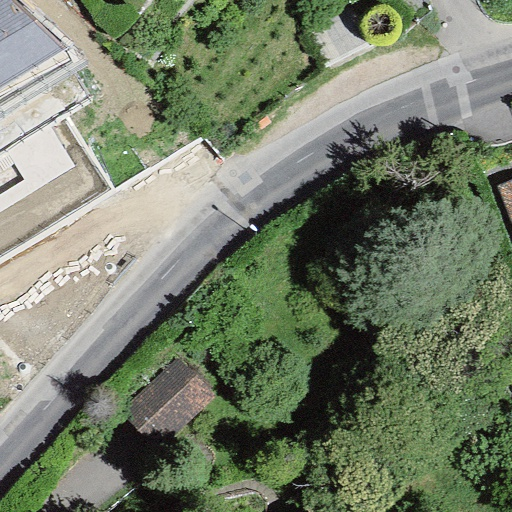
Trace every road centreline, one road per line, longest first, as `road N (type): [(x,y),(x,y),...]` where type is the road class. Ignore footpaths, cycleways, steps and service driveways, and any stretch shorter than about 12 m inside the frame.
road 1 (tertiary): [(511,67),(323,148),(261,188),(158,280),(0,457)]
road 2 (motorway): [(0,244),(215,275),(511,338)]
road 3 (motorway): [(511,33),(359,0)]
